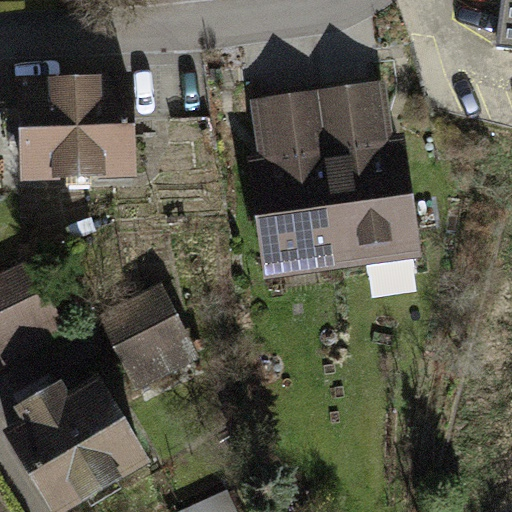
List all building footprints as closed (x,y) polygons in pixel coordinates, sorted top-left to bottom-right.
[(511,0),(504,0),(497,56),(511,58),(511,0)] [(131,80),(14,84),(19,189),(135,184),(131,80)] [(382,86),(315,96),(339,273),(422,262),(406,139),(390,141),(382,86)] [(315,96),(250,104),(257,160),(247,161),(263,283),(339,273),(315,96)] [(29,262),(0,276),(0,361),(5,371),(67,341),(29,262)] [(160,287),(97,319),(135,393),(198,361),(160,287)] [(20,430),(4,440),(46,511),(76,511),(148,470),(96,382),(67,399),(60,387),(12,415),(20,430)] [(225,491),(178,511),(247,511),(237,491),(227,495),(225,491)]
